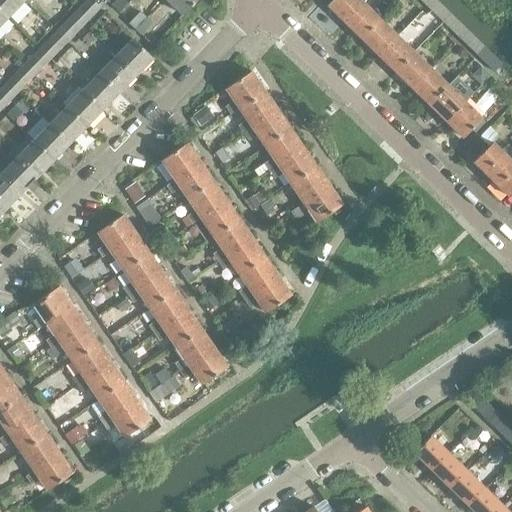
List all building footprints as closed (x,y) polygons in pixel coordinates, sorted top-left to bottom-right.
[(24,0),(0,0),(0,9),(8,17),(25,0),(24,0)] [(100,9),(91,0),(88,0),(82,7),(92,17),(100,9)] [(196,0),(167,0),(183,15),(196,0)] [(344,22),(363,3),(359,0),(332,0),(327,6),(344,22)] [(437,3),(433,0),(418,0),(429,11),(437,3)] [(361,39),(380,19),(363,3),(344,22),(361,39)] [(450,16),(437,3),(429,11),(442,23),(450,16)] [(92,17),(82,7),(73,16),(84,26),(92,17)] [(0,9),(0,25),(8,17),(0,9)] [(135,29),(146,18),(140,12),(129,24),(135,29)] [(84,26),(73,16),(65,24),(75,34),(84,26)] [(462,28),(450,16),(442,23),(455,36),(462,28)] [(141,35),(152,23),(146,18),(135,29),(141,35)] [(378,55),(397,36),(380,19),(361,39),(378,55)] [(75,34),(65,24),(57,33),(67,43),(75,34)] [(475,40),(462,28),(455,36),(467,48),(475,40)] [(67,43),(57,33),(49,41),(59,51),(67,43)] [(395,72),(414,53),(397,36),(378,55),(395,72)] [(135,75),(151,58),(132,39),(115,56),(135,75)] [(488,53),(475,40),(467,48),(480,61),(488,53)] [(59,51),(49,41),(40,50),(51,60),(59,51)] [(42,68),(51,60),(40,50),(32,58),(42,68)] [(412,88),(431,69),(414,53),(395,72),(412,88)] [(500,65),(488,53),(480,61),(493,73),(500,65)] [(119,92),(135,75),(115,56),(99,73),(119,92)] [(42,68),(32,58),(24,67),(34,77),(42,68)] [(18,61),(15,65),(21,70),(24,67),(18,61)] [(34,77),(24,67),(21,70),(16,75),(26,85),(34,77)] [(429,105),(447,86),(431,69),(412,88),(429,105)] [(251,72),(225,89),(233,100),(225,106),(230,114),(239,108),(264,91),(251,72)] [(102,109),(119,92),(99,73),(82,90),(102,109)] [(26,85),(16,75),(7,84),(18,94),(26,85)] [(447,86),(429,105),(446,121),(464,102),(473,93),(456,77),(447,86)] [(0,93),(9,102),(18,94),(7,84),(0,91),(0,93)] [(86,126),(102,109),(82,90),(66,107),(86,126)] [(277,110),(264,91),(239,108),(246,119),(238,125),(243,133),(277,110)] [(0,109),(1,111),(9,102),(0,93),(0,109)] [(481,119),(464,102),(446,121),(463,138),(481,119)] [(14,105),(6,115),(14,122),(22,113),(14,105)] [(206,106),(193,115),(201,127),(214,118),(206,106)] [(69,143),(86,126),(66,107),(49,124),(69,143)] [(290,129),(277,110),(243,133),(249,141),(257,135),(265,146),(290,129)] [(53,160),(69,143),(49,124),(33,141),(53,160)] [(489,127),(480,137),(489,146),(492,143),(499,136),(489,127)] [(303,148),(290,129),(265,146),(272,157),(264,163),(269,171),(303,148)] [(36,177),(53,160),(33,141),(7,168),(13,174),(14,173),(17,176),(26,167),(36,177)] [(162,160),(174,179),(200,162),(187,143),(162,160)] [(490,179),(509,160),(492,143),(489,146),(473,162),(490,179)] [(222,147),(214,153),(222,164),(230,158),(222,147)] [(316,167),(303,148),(269,171),(275,179),(283,173),(291,184),(316,167)] [(511,190),(511,163),(509,160),(490,179),(507,196),(511,190)] [(212,181),(200,162),(174,179),(175,180),(166,185),(172,193),(180,188),(187,198),(212,181)] [(0,199),(8,207),(25,189),(36,177),(26,167),(17,176),(14,173),(13,174),(7,168),(6,169),(0,163),(0,199)] [(329,186),(316,167),(291,184),(304,203),(329,186)] [(225,200),(212,181),(187,198),(195,209),(187,215),(192,223),(200,217),(225,200)] [(134,182),(124,190),(134,204),(145,196),(134,182)] [(304,203),(290,212),(296,221),(309,211),(317,222),(342,205),(329,186),(304,203)] [(252,195),(244,200),(252,211),(260,206),(252,195)] [(148,200),(137,207),(148,225),(160,218),(148,200)] [(238,219),(225,200),(200,217),(213,236),(238,219)] [(268,200),(260,205),(267,215),(275,210),(268,200)] [(123,215),(98,232),(105,243),(97,249),(102,257),(111,251),(136,234),(123,215)] [(251,238),(238,219),(213,236),(221,247),(212,253),(218,261),(251,238)] [(162,225),(154,231),(162,241),(170,236),(162,225)] [(149,253),(136,234),(111,251),(123,270),(149,253)] [(264,258),(251,238),(218,261),(223,269),(232,264),(239,275),(264,258)] [(183,245),(171,253),(176,261),(188,253),(183,245)] [(162,272),(149,253),(123,270),(131,281),(123,287),(128,295),(162,272)] [(75,258),(63,266),(70,277),(82,269),(75,258)] [(277,277),(264,258),(239,275),(246,285),(238,291),(244,299),(277,277)] [(187,266),(180,271),(187,282),(194,277),(187,266)] [(175,291),(162,272),(128,295),(134,303),(142,297),(149,308),(175,291)] [(290,296),(277,277),(244,299),(249,307),(257,301),(265,313),(290,296)] [(86,278),(76,285),(83,296),(94,289),(86,278)] [(115,278),(106,284),(111,291),(119,285),(115,278)] [(203,285),(197,288),(202,296),(207,293),(203,285)] [(33,304),(41,315),(32,321),(38,329),(46,323),(71,306),(58,286),(33,304)] [(188,310),(175,291),(149,308),(157,319),(148,325),(154,333),(188,310)] [(212,295),(203,301),(209,311),(218,304),(212,295)] [(126,299),(116,306),(120,313),(131,306),(126,299)] [(84,325),(71,306),(46,323),(54,334),(45,340),(51,348),(84,325)] [(201,329),(188,310),(154,333),(159,341),(168,335),(175,346),(201,329)] [(7,317),(0,322),(0,335),(13,325),(20,320),(14,312),(7,317)] [(238,316),(222,326),(231,341),(247,332),(238,316)] [(84,325),(51,348),(46,351),(51,359),(64,350),(72,361),(97,343),(84,325)] [(214,348),(201,329),(175,346),(183,357),(175,363),(180,371),(214,348)] [(111,363),(97,343),(72,361),(80,372),(71,378),(77,386),(111,363)] [(15,345),(9,349),(15,357),(21,353),(15,345)] [(227,367),(214,348),(180,371),(186,379),(194,373),(201,384),(227,367)] [(131,349),(123,354),(131,367),(139,362),(131,349)] [(124,382),(111,363),(77,386),(82,394),(91,388),(98,399),(124,382)] [(166,368),(155,375),(161,384),(172,377),(166,368)] [(149,373),(143,377),(151,390),(158,386),(149,373)] [(0,410),(20,396),(7,377),(0,382),(0,410)] [(161,384),(148,393),(155,403),(179,387),(172,377),(161,384)] [(137,401),(124,382),(98,399),(106,410),(97,415),(103,424),(137,401)] [(33,415),(20,396),(0,410),(0,421),(8,433),(33,415)] [(488,406),(481,399),(479,397),(472,404),(481,413),(488,406)] [(150,420),(137,401),(103,424),(108,431),(117,426),(124,437),(150,420)] [(497,415),(488,406),(481,413),(490,422),(497,415)] [(33,415),(8,433),(0,438),(5,447),(14,441),(21,452),(46,434),(33,415)] [(507,424),(497,415),(490,422),(499,431),(507,424)] [(511,436),(511,428),(507,424),(499,431),(508,440),(511,436)] [(76,428),(65,435),(72,444),(82,437),(76,428)] [(60,453),(46,434),(21,452),(34,471),(60,453)] [(448,453),(430,435),(414,452),(432,469),(448,453)] [(82,440),(73,446),(81,457),(90,451),(82,440)] [(60,453),(34,471),(26,477),(31,485),(40,479),(47,490),(73,473),(60,453)] [(450,487),(466,471),(448,453),(432,469),(450,487)] [(468,504),(484,488),(466,471),(450,487),(468,504)] [(6,488),(0,492),(0,500),(5,509),(15,502),(6,488)] [(475,511),(495,511),(502,506),(484,488),(468,504),(475,511)]
